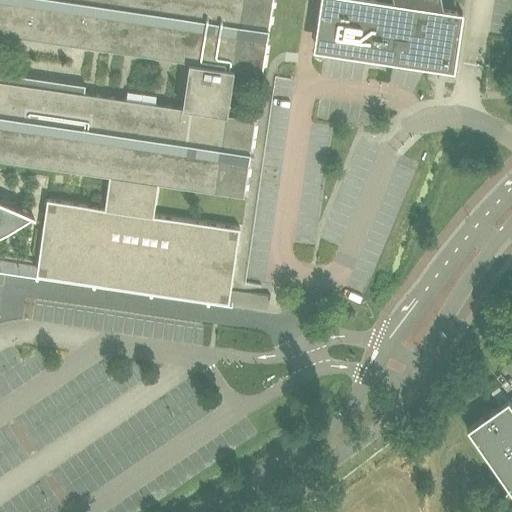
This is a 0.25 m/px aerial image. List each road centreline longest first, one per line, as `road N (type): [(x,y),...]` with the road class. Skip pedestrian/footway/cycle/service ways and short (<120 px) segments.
road 1 (unclassified): [(511,188),(426,289),(350,413),(204,511)]
road 2 (unclassified): [(259,511),(400,401),(460,292),(511,227)]
